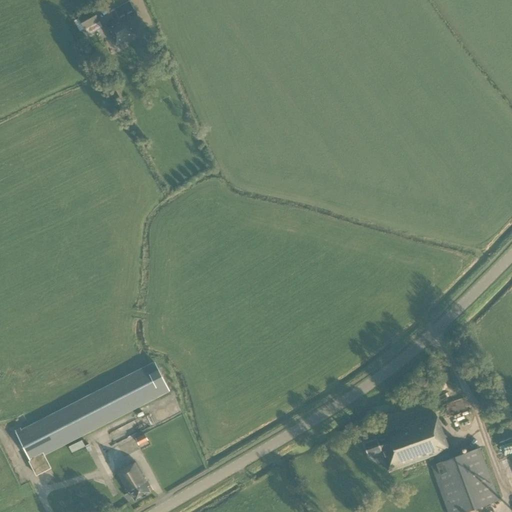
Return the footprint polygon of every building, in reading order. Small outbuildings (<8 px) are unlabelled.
[(140,22),(129,1),(113,9),(119,19),(105,26),(116,46),(137,35),(132,25),(140,22)] [(100,22),(100,21),(94,9),(78,18),(85,30),(86,30),(89,35),(103,27),(100,22)] [(119,90),(114,92),(118,100),(123,98),(119,90)] [(44,455),(169,391),(154,362),(16,433),(30,461),(29,462),(36,476),(50,468),(44,455)] [(467,511),(499,501),(480,448),(452,458),(450,451),(451,451),(438,414),(388,431),(390,435),(366,443),(371,455),(383,451),(390,472),(437,456),(439,463),(432,465),(449,511),(467,511)] [(67,446),(70,453),(84,446),(80,440),(67,446)] [(136,462),(116,474),(127,493),(130,492),(135,501),(150,492),(147,487),(150,485),(136,462)]
